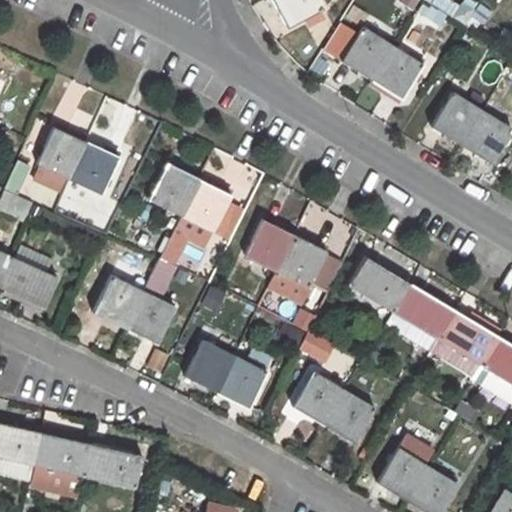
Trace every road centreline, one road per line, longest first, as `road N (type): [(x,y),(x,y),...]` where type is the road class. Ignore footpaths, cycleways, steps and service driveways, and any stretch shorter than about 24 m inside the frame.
road 1 (residential): [(195,48),(511,235)]
road 2 (residential): [(285,474),(0,336)]
